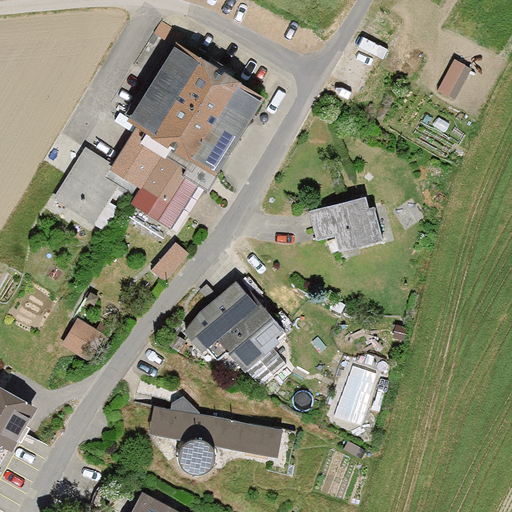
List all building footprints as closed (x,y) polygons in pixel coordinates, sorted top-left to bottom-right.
[(267,100),(178,43),(128,118),(138,125),(114,162),(87,145),(51,200),(94,228),(124,183),(143,195),(123,226),(156,248),(169,227),(180,234),(267,100)] [(474,69),(455,58),(439,85),(458,96),(474,69)] [(369,196),(311,207),(317,238),(336,234),(339,249),(378,242),(369,196)] [(168,279),(191,251),(175,238),(152,266),(168,279)] [(220,292),(180,327),(202,352),(219,338),(249,372),(292,334),(256,293),(236,310),(220,292)] [(74,316),(61,342),(89,356),(102,331),(74,316)] [(0,380),(0,441),(12,449),(37,402),(0,380)] [(284,425),(156,404),(150,432),(180,437),(177,443),(177,453),(179,463),(182,471),(194,476),(204,475),(214,466),(219,457),(219,446),(279,455),(284,425)] [(186,511),(144,489),(131,511),(186,511)]
